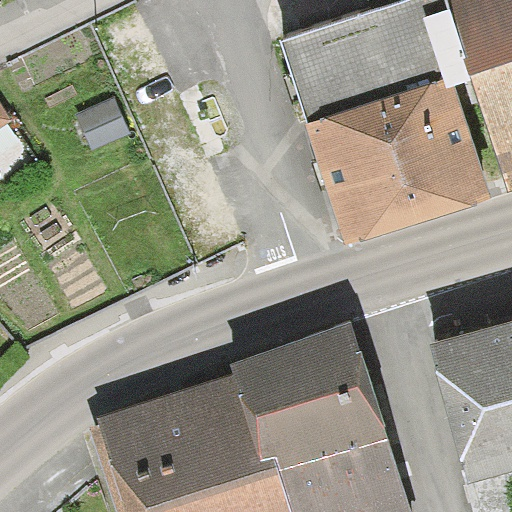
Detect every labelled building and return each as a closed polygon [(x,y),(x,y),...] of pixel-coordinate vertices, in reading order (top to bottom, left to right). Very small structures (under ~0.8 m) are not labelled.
[(511,0),(448,0),(511,189),(511,0)] [(416,3),(285,40),(345,247),(476,210),(416,3)] [(0,165),(33,141),(0,96),(0,165)] [(417,511),(350,324),(93,424),(122,511),(417,511)] [(511,325),(429,346),(459,464),(511,450),(511,325)]
